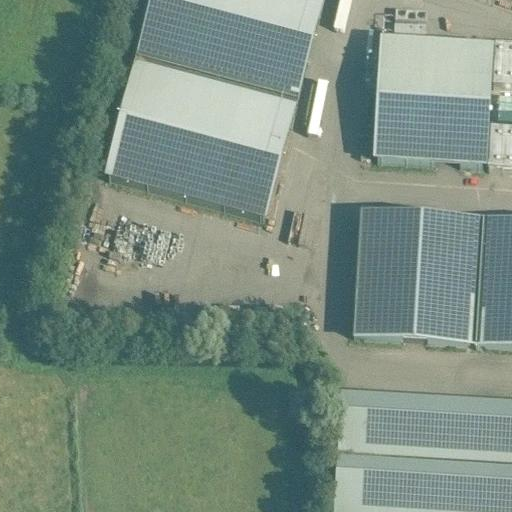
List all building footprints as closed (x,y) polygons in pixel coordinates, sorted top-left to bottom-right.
[(323,0),(157,0),(109,184),(263,225),(323,0)] [(401,22),(410,22),(410,33),(428,34),(430,14),(402,12),(401,22)] [(385,44),(377,167),(483,173),(491,51),(385,44)] [(511,91),(511,51),(495,50),(493,90),(511,91)] [(488,174),(511,175),(511,134),(490,133),(488,174)] [(511,230),(361,222),(355,343),(511,351),(511,230)] [(511,511),(511,406),(343,393),(335,511),(511,511)]
